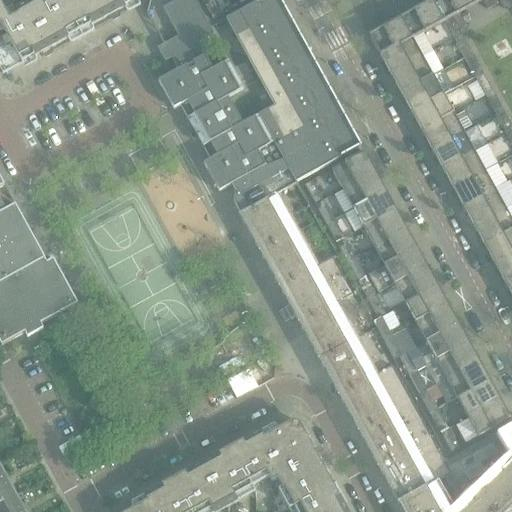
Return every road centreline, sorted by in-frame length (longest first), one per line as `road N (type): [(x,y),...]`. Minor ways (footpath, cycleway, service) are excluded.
road 1 (residential): [(315,0),(511,361)]
road 2 (residential): [(80,511),(305,381),(375,511)]
road 3 (residential): [(35,174),(155,108),(124,53)]
road 4 (residential): [(68,488),(0,367)]
road 5 (residential): [(3,120),(124,53)]
